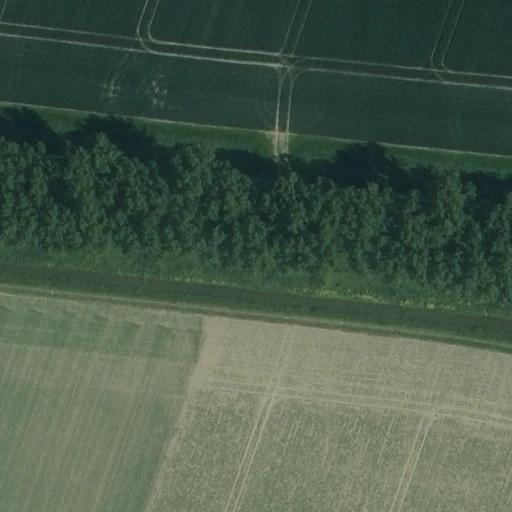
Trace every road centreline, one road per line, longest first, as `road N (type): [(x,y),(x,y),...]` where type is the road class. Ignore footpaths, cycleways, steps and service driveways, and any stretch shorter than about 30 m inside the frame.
road 1 (track): [(511,347),(0,285)]
road 2 (track): [(511,213),(0,154)]
road 3 (track): [(0,240),(511,298)]
road 4 (track): [(0,109),(281,142),(276,186)]
road 5 (track): [(281,142),(511,167)]
